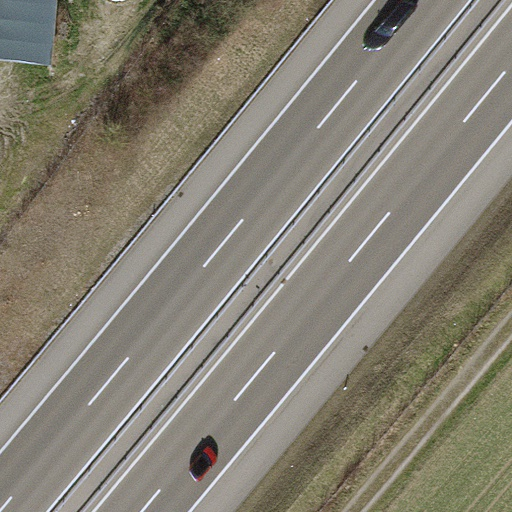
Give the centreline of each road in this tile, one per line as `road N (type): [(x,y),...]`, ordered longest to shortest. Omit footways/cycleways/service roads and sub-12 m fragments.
road 1 (motorway): [(426,0),(2,511)]
road 2 (motorway): [(144,511),(511,63)]
road 3 (track): [(365,511),(511,338)]
